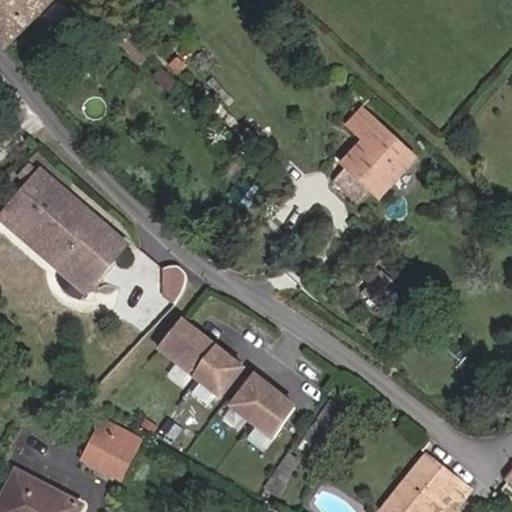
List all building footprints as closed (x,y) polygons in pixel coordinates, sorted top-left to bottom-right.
[(0,6),(0,32),(10,46),(54,0),(6,0),(5,2),(0,6)] [(152,58),(127,33),(116,43),(141,68),(152,58)] [(363,132),(376,118),(366,109),(352,123),(363,132)] [(377,144),(389,130),(376,118),(363,132),(377,144)] [(414,153),(389,130),(377,144),(357,167),(382,189),(414,153)] [(122,250),(36,174),(4,210),(89,286),(122,250)] [(89,286),(4,210),(0,214),(0,220),(82,294),(89,286)] [(171,264),(165,266),(166,293),(177,300),(183,290),(187,280),(187,274),(185,269),(182,266),(178,265),(171,264)] [(383,277),(366,296),(382,309),(398,290),(383,277)] [(216,345),(186,319),(163,350),(230,403),(240,391),(230,384),(262,344),(257,340),(252,345),(231,326),(216,345)] [(299,407),(257,376),(235,406),(278,438),(299,407)] [(121,477),(137,445),(100,424),(83,455),(121,477)] [(331,438),(318,428),(306,446),(320,455),(331,438)] [(460,511),(477,489),(432,452),(387,511),(460,511)] [(294,456),(273,487),(281,493),(302,462),(294,456)] [(78,511),(82,504),(17,473),(0,506),(0,511),(78,511)]
